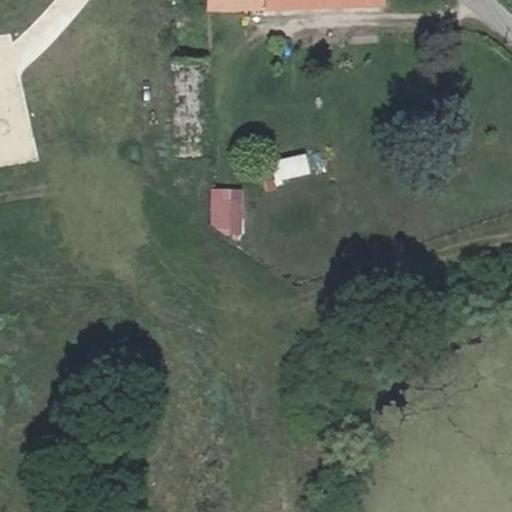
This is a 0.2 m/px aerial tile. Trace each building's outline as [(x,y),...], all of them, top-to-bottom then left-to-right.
[(321,7),(320,0),(205,0),(206,10),(321,7)] [(209,76),(209,59),(169,59),(170,77),(209,76)] [(210,136),(209,119),(170,119),(170,136),(210,136)] [(210,159),(210,136),(170,136),(170,159),(208,159),(210,159)] [(224,236),(224,189),(207,189),(207,225),(224,236)]
